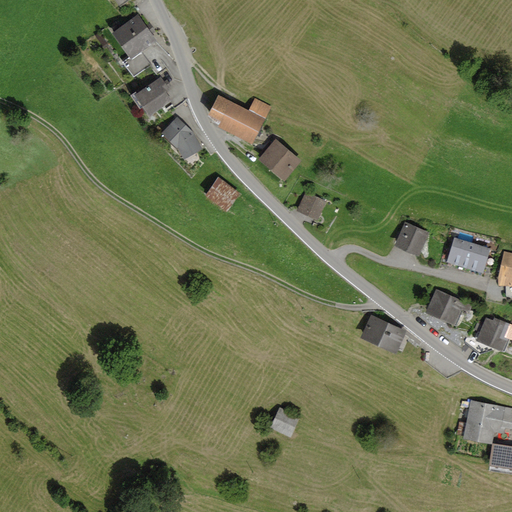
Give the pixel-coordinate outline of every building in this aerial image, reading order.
[(139,15),(110,35),(130,62),(158,42),(139,15)] [(161,77),(132,97),(148,120),(172,103),(168,97),(172,94),(161,77)] [(250,114),(217,97),(206,116),(217,122),(215,126),(252,146),(271,110),(257,102),(250,114)] [(178,116),(161,134),(176,149),(185,161),(203,151),(193,133),(178,116)] [(302,162),(276,139),(257,161),(283,184),(302,162)] [(218,179),(205,198),(227,214),(241,195),(218,179)] [(327,202),(306,193),(297,212),(318,221),(327,202)] [(431,235),(405,223),(394,247),(420,259),(431,235)] [(491,248),(453,238),(446,264),(484,274),(491,248)] [(511,253),(504,251),(498,279),(498,288),(506,286),(511,287),(511,253)] [(474,306),(437,290),(427,313),(456,326),(462,312),(470,315),(474,306)] [(407,333),(372,316),(361,339),(396,356),(407,333)] [(493,321),(485,318),(475,342),(503,354),(511,332),(511,325),(494,319),(493,321)] [(511,407),(469,399),(461,440),(492,445),(496,434),(504,436),(506,428),(511,429),(511,407)] [(300,416),(279,407),(270,428),(291,437),(300,416)] [(511,470),(511,448),(492,445),(489,467),(511,470)]
